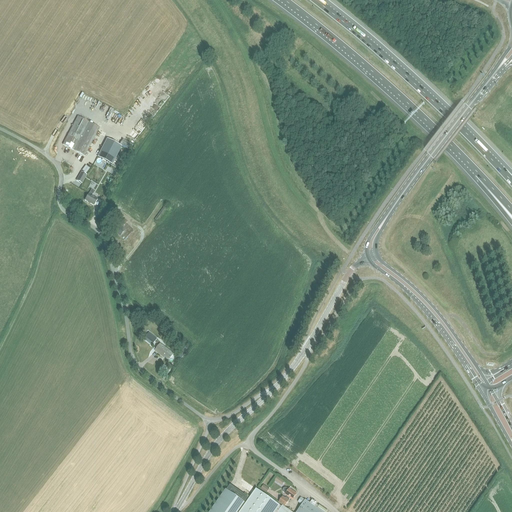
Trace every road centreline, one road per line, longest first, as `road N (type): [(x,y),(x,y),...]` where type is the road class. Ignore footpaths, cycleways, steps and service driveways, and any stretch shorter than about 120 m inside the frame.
road 1 (unclassified): [(210,422),(138,367),(100,233),(60,206),(55,163),(0,128)]
road 2 (motorway): [(283,0),(478,172)]
road 3 (primary): [(511,43),(379,222),(368,257)]
road 4 (motorway): [(502,170),(414,80),(317,0)]
road 5 (primary): [(376,254),(383,226),(503,65)]
road 6 (primary): [(368,257),(426,311),(480,391)]
road 7 (primary): [(486,381),(443,318),(376,254)]
road 8 (tertiary): [(176,508),(211,449),(271,391)]
